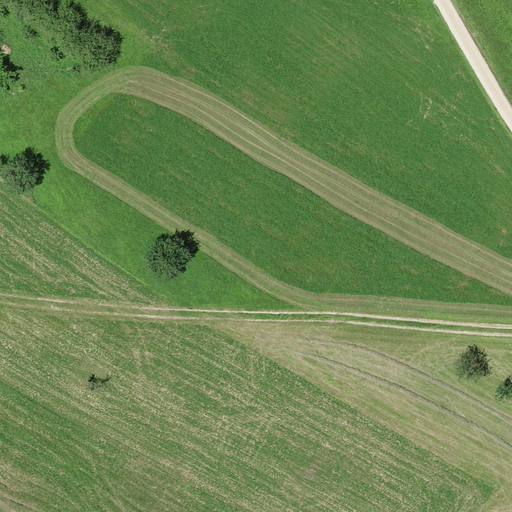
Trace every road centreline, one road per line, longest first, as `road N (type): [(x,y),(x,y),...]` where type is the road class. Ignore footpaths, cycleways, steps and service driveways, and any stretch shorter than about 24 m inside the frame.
road 1 (track): [(0,296),(100,311),(511,329)]
road 2 (track): [(511,109),(439,0)]
